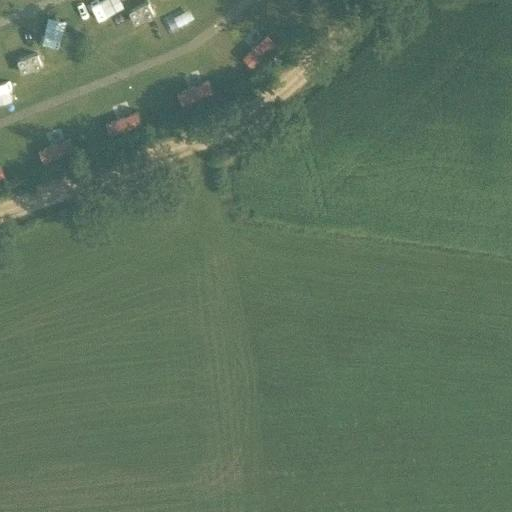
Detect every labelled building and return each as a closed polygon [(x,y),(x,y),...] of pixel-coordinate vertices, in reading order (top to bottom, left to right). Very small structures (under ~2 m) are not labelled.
[(133,11),(138,22),(157,14),(152,2),(133,11)] [(42,53),(22,58),(25,71),(45,66),(42,53)] [(187,102),(216,87),(211,77),(182,93),(187,102)] [(140,109),(110,122),(115,134),(145,121),(140,109)] [(42,148),(47,161),(80,148),(75,134),(42,148)] [(5,162),(0,163),(0,177),(9,175),(5,162)]
